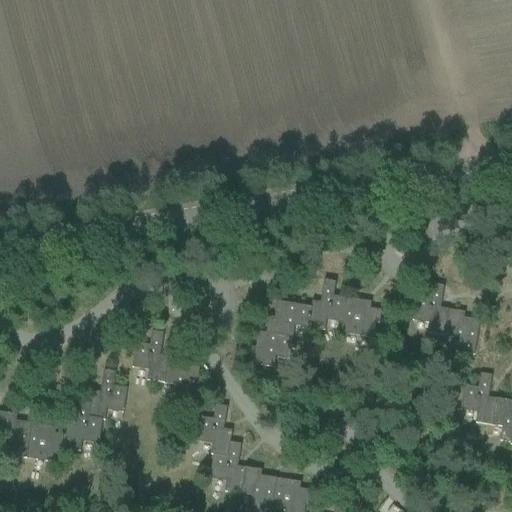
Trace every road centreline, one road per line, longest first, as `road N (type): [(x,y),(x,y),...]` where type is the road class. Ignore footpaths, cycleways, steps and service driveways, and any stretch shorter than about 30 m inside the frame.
road 1 (unclassified): [(0,248),(511,160)]
road 2 (track): [(428,0),(473,166)]
